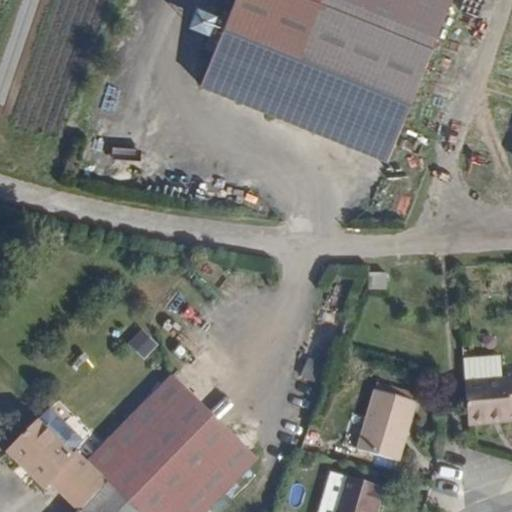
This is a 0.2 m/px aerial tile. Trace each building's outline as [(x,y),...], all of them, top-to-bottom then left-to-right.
[(230,0),(197,84),(387,158),(448,0),(230,0)] [(351,299),(363,298),(362,278),(350,279),(351,299)] [(105,338),(121,352),(131,341),(116,327),(105,338)] [(103,460),(158,511),(225,511),(280,451),(188,368),(103,460)] [(491,400),(491,397),(489,380),(447,385),(449,406),(491,400)] [(479,447),(511,444),(506,396),(491,397),(491,400),(449,406),(456,458),(480,455),(479,447)] [(368,409),(350,466),(381,476),(390,446),(398,449),(407,421),(368,409)] [(151,511),(95,459),(91,463),(54,430),(24,461),(61,495),(67,489),(91,511),(151,511)] [(381,476),(389,479),(398,449),(390,446),(381,476)] [(325,489),(318,511),(339,511),(345,496),(325,489)] [(374,511),(377,505),(345,496),(339,511),(374,511)]
